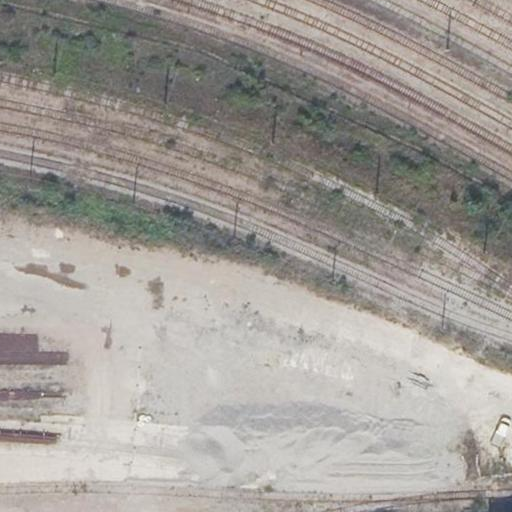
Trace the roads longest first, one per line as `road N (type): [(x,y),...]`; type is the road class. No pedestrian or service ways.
road 1 (track): [(511,421),(429,428),(337,455),(0,438)]
road 2 (track): [(0,283),(225,346),(249,398),(251,451)]
